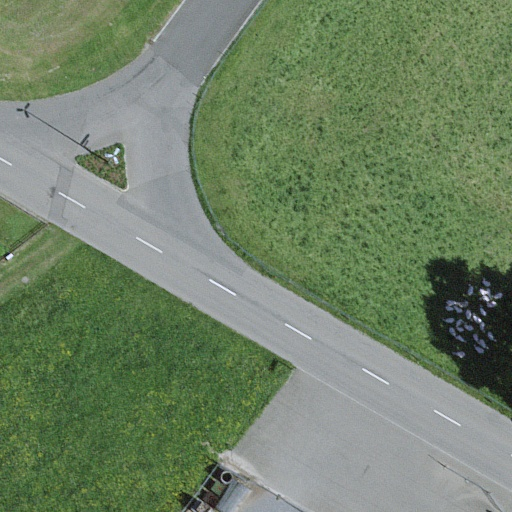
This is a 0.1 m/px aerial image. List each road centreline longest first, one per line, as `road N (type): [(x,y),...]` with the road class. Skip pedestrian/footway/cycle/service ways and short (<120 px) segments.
road 1 (tertiary): [(201,274),(511,454)]
road 2 (tertiary): [(0,158),(201,274)]
road 3 (unclassified): [(177,65),(161,118),(165,179),(201,274)]
road 4 (unclassified): [(177,65),(128,103),(55,134),(0,137)]
